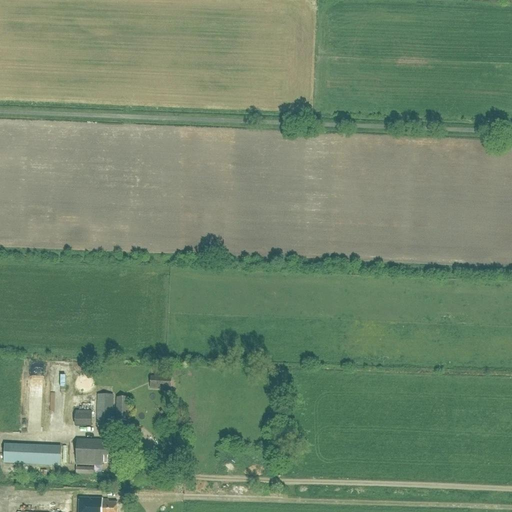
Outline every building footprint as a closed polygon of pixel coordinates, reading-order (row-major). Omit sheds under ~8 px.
[(33,364),(32,432),(44,432),(45,364),(33,364)] [(171,380),(152,379),(151,388),(170,389),(171,380)] [(97,395),(97,427),(112,427),(112,395),(97,395)] [(116,421),(122,421),(129,421),(129,398),(116,398),(116,421)] [(76,411),(75,427),(92,427),(92,412),(76,411)] [(109,444),(109,441),(77,441),(76,465),(103,466),(103,464),(118,465),(119,444),(109,444)] [(61,467),(61,448),(4,447),(4,465),(61,467)] [(117,511),(117,503),(109,503),(109,501),(104,501),(104,500),(79,500),(78,511),(117,511)]
